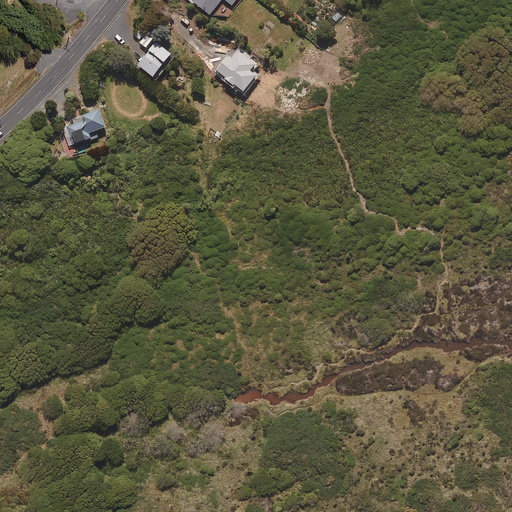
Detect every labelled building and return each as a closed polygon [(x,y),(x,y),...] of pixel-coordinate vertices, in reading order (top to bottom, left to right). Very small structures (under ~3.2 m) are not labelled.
[(195,0),(194,3),(211,17),(225,0),(234,8),(239,0),(195,0)] [(150,32),(140,44),(147,49),(157,38),(150,32)] [(166,66),(173,56),(157,43),(138,65),(154,79),(162,71),(161,70),(165,65),(166,66)] [(67,138),(71,149),(74,148),(77,156),(87,152),(85,146),(100,140),(98,134),(108,130),(101,111),(74,121),(76,126),(57,134),(60,141),(67,138)] [(46,132),(54,125),(49,120),(41,127),(46,132)]
